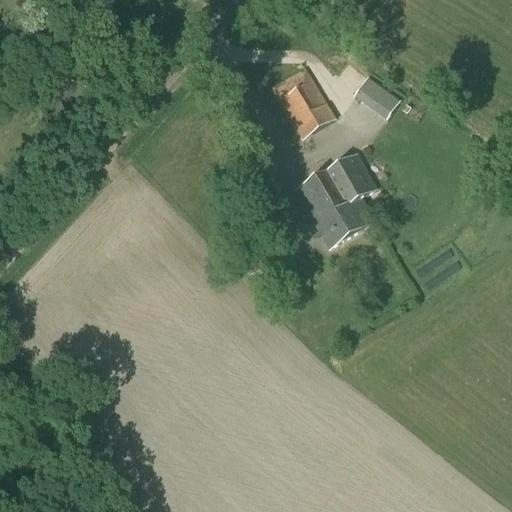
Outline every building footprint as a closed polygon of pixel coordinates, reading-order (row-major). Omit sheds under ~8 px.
[(8,75),(50,92),(67,48),(27,32),(8,75)] [(271,90),(302,142),(337,120),(321,93),(305,71),(271,90)] [(394,122),(408,103),(374,79),(361,98),(394,122)] [(90,95),(67,83),(47,119),(69,131),(90,95)] [(357,159),(328,176),(347,209),(360,201),(361,202),(377,193),(357,159)] [(347,209),(328,176),(296,195),(329,252),(375,226),(361,202),(360,201),(347,209)] [(239,234),(246,251),(273,241),(266,224),(239,234)] [(242,261),(249,279),(255,277),(256,280),(283,270),(275,248),(242,261)]
